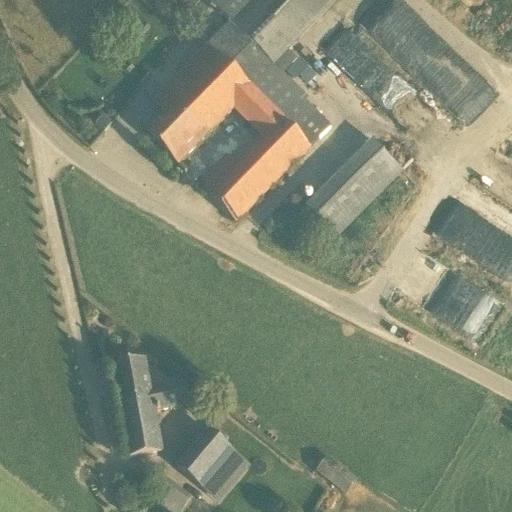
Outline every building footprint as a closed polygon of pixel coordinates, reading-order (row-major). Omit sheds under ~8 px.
[(250,0),(209,45),(175,79),(176,80),(153,104),(165,115),(146,135),(178,167),(233,110),(262,139),(235,166),(226,156),(197,186),(235,224),(330,128),(318,116),(318,115),(303,101),(306,97),(275,65),(336,0),(250,0)] [(293,222),(315,246),(392,176),(370,152),(293,222)] [(149,392),(143,361),(111,367),(128,460),(161,454),(154,413),(186,408),(183,386),(149,392)] [(207,495),(238,458),(207,431),(175,468),(207,495)] [(344,495),(355,481),(327,458),(316,473),(344,495)] [(169,511),(181,511),(190,500),(160,477),(146,494),(169,511)]
